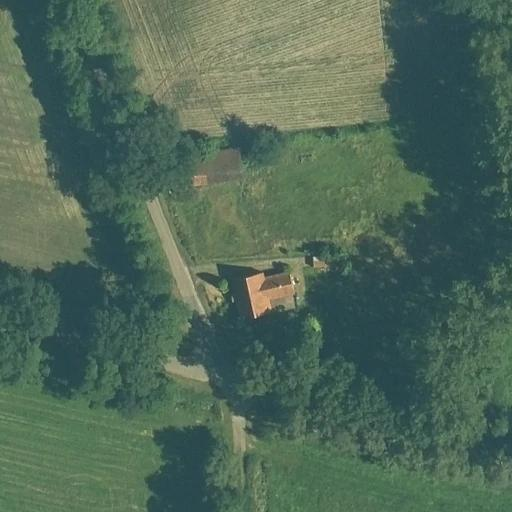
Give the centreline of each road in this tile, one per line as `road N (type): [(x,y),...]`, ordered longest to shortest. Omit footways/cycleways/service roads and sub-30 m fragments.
road 1 (residential): [(75,0),(222,375)]
road 2 (residential): [(511,447),(222,375)]
road 3 (residential): [(222,375),(0,324)]
road 4 (residential): [(222,375),(230,511)]
